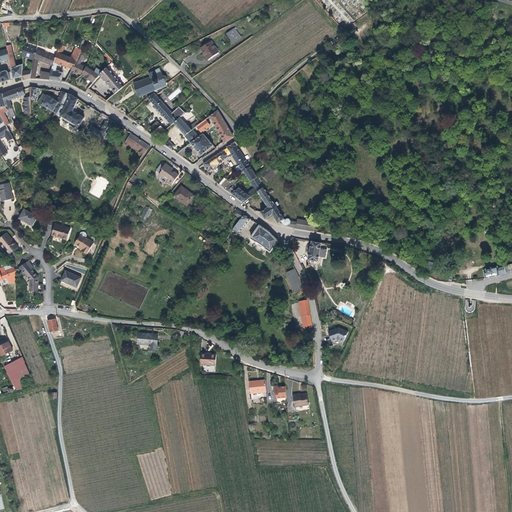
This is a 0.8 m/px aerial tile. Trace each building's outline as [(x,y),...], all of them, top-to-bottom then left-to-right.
[(10,0),(2,0),(0,9),(0,10),(8,13),(12,1),(10,0)] [(240,37),(234,28),(226,34),(232,43),(240,37)] [(211,41),(203,46),(205,49),(202,51),(208,59),(218,52),(211,41)] [(72,68),(79,54),(81,50),(75,47),(70,57),(61,54),(63,46),(59,44),(55,57),(54,62),(57,63),(72,68)] [(37,50),(24,46),(22,54),(22,57),(25,57),(25,55),(34,58),(35,58),(37,50)] [(50,49),(47,48),(45,53),(42,61),(52,65),(53,65),(54,62),(55,57),(49,55),(50,49)] [(7,53),(7,49),(0,51),(0,61),(9,59),(7,53)] [(42,61),(45,53),(37,50),(35,58),(34,58),(32,70),(31,78),(36,79),(37,76),(35,76),(38,59),(42,61)] [(16,67),(12,51),(7,53),(9,59),(13,79),(21,76),(21,71),(22,66),(16,67)] [(111,62),(112,61),(104,53),(103,54),(111,62)] [(82,75),(85,67),(87,64),(80,61),(83,57),(79,54),(72,68),(71,70),(82,75)] [(55,71),(57,63),(54,62),(53,65),(52,65),(51,73),(50,79),(60,81),(61,74),(58,73),(58,72),(55,71)] [(115,93),(123,86),(106,66),(102,72),(99,75),(115,93)] [(93,82),(99,75),(102,72),(96,69),(94,73),(85,67),(82,75),(93,82)] [(167,85),(168,83),(167,83),(166,83),(166,82),(168,80),(166,77),(163,76),(161,71),(159,68),(148,73),(150,77),(133,83),(135,88),(137,94),(138,94),(140,97),(156,90),(157,91),(168,87),(167,85)] [(0,83),(10,80),(7,72),(6,70),(0,72),(0,83)] [(31,78),(32,70),(21,71),(21,76),(21,81),(31,78)] [(41,71),(40,79),(50,79),(51,73),(41,71)] [(3,94),(6,106),(8,110),(12,109),(9,100),(25,95),(22,87),(3,94)] [(66,93),(62,92),(57,102),(48,96),(47,96),(44,94),(43,94),(39,103),(57,113),(62,105),(61,104),(66,93)] [(71,95),(66,93),(61,104),(62,105),(57,113),(66,118),(79,126),(84,118),(73,111),(78,99),(71,95)] [(185,113),(179,107),(177,109),(178,109),(173,113),(154,93),(148,98),(155,107),(155,108),(171,125),(174,123),(181,117),(185,113)] [(0,108),(0,115),(5,125),(9,123),(5,115),(9,113),(8,110),(6,106),(0,108)] [(210,116),(225,143),(232,137),(233,136),(217,110),(210,116)] [(189,127),(181,117),(174,123),(185,136),(192,130),(189,127)] [(116,123),(108,118),(100,132),(92,127),(88,132),(97,138),(93,141),(102,148),(116,123)] [(206,121),(205,119),(200,123),(196,126),(199,130),(201,132),(210,126),(207,123),(208,122),(207,120),(206,121)] [(157,129),(151,135),(156,138),(161,134),(157,129)] [(184,136),(190,143),(192,142),(198,138),(195,133),(192,129),(192,130),(185,136),(184,136)] [(150,146),(131,133),(125,142),(144,155),(150,146)] [(201,156),(213,146),(203,134),(198,138),(192,142),(190,143),(201,156)] [(250,167),(234,143),(224,150),(222,151),(203,164),(208,171),(216,165),(216,164),(231,154),(243,172),(250,167)] [(177,153),(182,157),(187,153),(183,149),(177,153)] [(279,170),(273,162),(261,173),(267,180),(279,170)] [(172,174),(174,172),(171,170),(172,169),(165,164),(161,169),(162,170),(160,173),(161,174),(160,175),(162,177),(163,176),(165,177),(163,179),(171,185),(176,177),(172,174)] [(244,203),(249,199),(255,194),(257,192),(263,188),(250,167),(243,172),(229,183),(223,188),(232,194),(244,203)] [(224,177),(218,184),(223,188),(229,183),(225,179),(228,176),(225,173),(223,176),(224,177)] [(100,198),(109,181),(100,177),(91,194),(100,198)] [(0,190),(0,194),(2,202),(14,199),(9,183),(0,185),(1,191),(0,190)] [(181,187),(174,196),(187,206),(194,197),(181,187)] [(298,229),(314,232),(315,223),(297,219),(297,223),(291,221),(289,219),(287,219),(285,220),(263,188),(257,192),(268,208),(260,213),(261,213),(266,220),(272,215),(278,223),(281,221),(284,225),(298,229)] [(255,194),(249,199),(253,204),(259,199),(255,194)] [(151,210),(145,206),(139,216),(145,220),(151,210)] [(39,217),(25,210),(19,219),(33,228),(39,217)] [(241,219),(244,215),(237,210),(235,214),(241,219)] [(238,234),(250,219),(244,215),(241,219),(233,229),(238,234)] [(268,250),(276,239),(265,229),(257,223),(248,237),(253,240),(253,239),(263,246),(262,247),(268,250)] [(71,229),(55,225),(53,236),(68,240),(69,234),(71,229)] [(82,232),(80,235),(81,235),(75,244),(83,249),(82,251),(87,253),(89,251),(94,243),(86,237),(88,235),(88,233),(87,231),(84,231),(82,232)] [(10,241),(5,235),(0,238),(0,245),(7,254),(16,246),(11,240),(10,241)] [(316,265),(320,242),(311,241),(307,259),(308,259),(307,263),(316,265)] [(16,246),(7,254),(9,256),(18,248),(16,246)] [(33,267),(28,261),(19,267),(22,271),(21,272),(24,275),(25,274),(30,279),(29,291),(37,291),(37,277),(31,270),(33,267)] [(483,272),(485,279),(493,277),(499,276),(497,266),(485,269),(486,272),(483,272)] [(301,287),(293,267),(285,271),(294,290),(301,287)] [(0,271),(0,281),(7,279),(9,284),(16,281),(16,270),(14,268),(4,273),(3,271),(2,271),(0,271)] [(66,270),(61,280),(77,287),(81,277),(66,270)] [(302,300),(304,315),(305,326),(306,329),(311,328),(311,325),(309,315),(307,299),(302,300)] [(78,311),(87,313),(89,304),(80,302),(78,311)] [(56,319),(48,321),(51,332),(59,330),(56,319)] [(340,328),(329,332),(333,342),(339,339),(340,339),(345,342),(349,332),(340,328)] [(148,335),(140,334),(139,344),(150,345),(150,350),(157,350),(158,336),(148,335)] [(3,342),(0,343),(0,356),(0,357),(13,351),(9,342),(5,344),(3,342)] [(211,354),(201,353),(201,365),(218,365),(219,354),(211,354)] [(5,367),(17,390),(23,388),(21,378),(30,374),(23,357),(14,362),(14,361),(8,364),(8,365),(5,367)] [(267,397),(266,382),(257,383),(257,382),(254,382),(250,382),(251,399),(267,397)] [(287,399),(286,388),(281,388),(281,387),(278,387),(274,387),(274,394),(276,394),(276,399),(287,399)] [(299,398),(299,397),(293,397),(294,409),(309,408),(308,397),(301,398),(299,398)]
